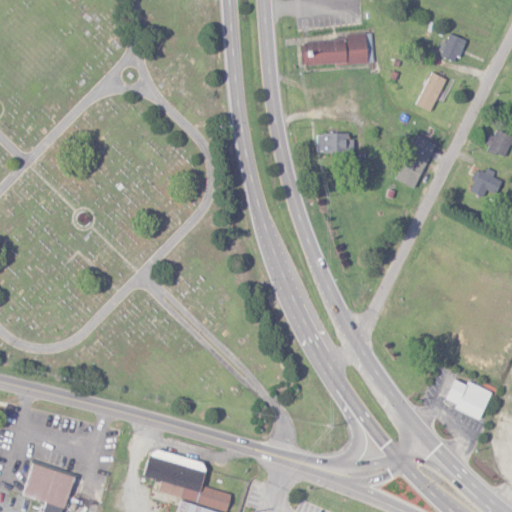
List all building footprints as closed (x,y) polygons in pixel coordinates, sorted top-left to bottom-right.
[(362,31),(366,63),(303,70),(300,38),(362,31)] [(463,39),(447,34),(440,57),(456,62),(463,39)] [(416,106),(431,111),(443,77),(428,72),(416,106)] [(493,136),(488,135),(484,151),(505,156),(511,135),(494,131),(493,136)] [(351,134),(316,133),(315,153),(351,154),(351,134)] [(414,189),(434,144),(415,135),(395,180),(414,189)] [(468,192),(482,197),(484,191),(495,195),(500,180),(492,177),(494,171),(485,168),(483,173),(476,170),(468,192)] [(467,381),(465,385),(453,380),(444,399),(456,404),(454,409),(478,420),(491,392),(467,381)] [(230,494),(200,486),(205,464),(150,450),(143,477),(160,482),(157,494),(225,511),(230,494)] [(61,511),(72,477),(30,464),(21,496),(44,503),(40,511),(61,511)] [(174,511),(214,511),(178,501),(174,511)]
